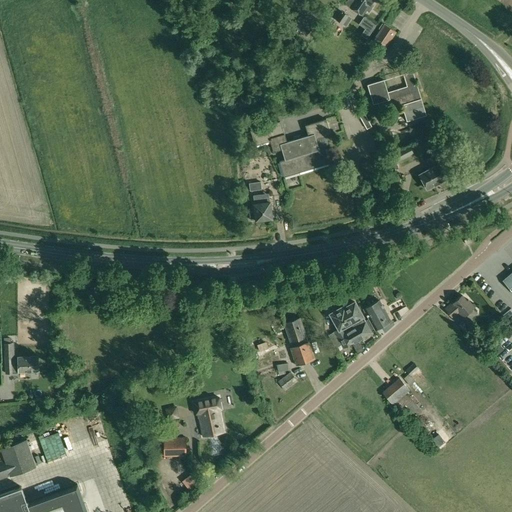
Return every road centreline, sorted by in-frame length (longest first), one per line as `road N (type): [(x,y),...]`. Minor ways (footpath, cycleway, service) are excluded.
road 1 (unclassified): [(188,511),(511,231)]
road 2 (primary): [(130,262),(232,272),(318,252)]
road 3 (primary): [(318,252),(130,262)]
road 4 (primary): [(318,252),(475,202)]
road 5 (primary): [(0,245),(130,262)]
road 6 (unknown): [(350,98),(422,1)]
road 7 (unclassified): [(511,76),(467,31),(420,0)]
